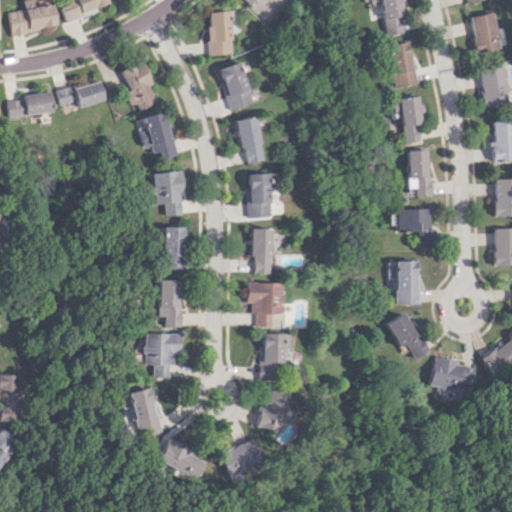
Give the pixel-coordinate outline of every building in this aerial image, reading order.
[(63,0),(65,4),(56,7),(62,21),(106,4),(104,0),(63,0)] [(377,0),(383,34),(403,31),(397,0),(377,0)] [(52,26),(48,3),(2,11),(6,34),(52,26)] [(231,52),(226,9),(204,12),(209,55),(231,52)] [(477,53),(502,48),(495,11),(470,16),(477,53)] [(385,44),(393,88),(413,84),(405,40),(385,44)] [(152,84),(142,59),(119,69),(129,90),(124,92),(130,107),(154,97),(149,85),(152,84)] [(253,103),(238,61),(216,69),(232,111),(253,103)] [(479,70),(486,106),(511,102),(506,65),(479,70)] [(103,100),(97,79),(52,91),(56,105),(73,101),(75,107),(103,100)] [(3,117),(47,111),(45,92),(1,98),(3,117)] [(421,136),(416,95),(396,97),(401,138),(421,136)] [(178,155),(164,110),(135,119),(144,147),(151,145),(154,153),(160,151),(162,159),(178,155)] [(236,120),(246,163),(265,159),(255,115),(236,120)] [(494,141),(492,141),(492,161),(511,159),(511,119),(494,120),(494,141)] [(404,150),(405,187),(414,187),(414,196),(427,195),(426,149),(404,150)] [(153,172),(155,203),(165,203),(166,215),(184,214),(182,170),(153,172)] [(249,217),(271,216),(270,172),(248,173),(249,217)] [(511,178),(495,178),(496,215),(511,215),(511,178)] [(395,231),(416,231),(416,246),(429,246),(429,208),(394,208),(395,231)] [(185,226),(163,226),(162,269),(183,269),(185,226)] [(511,227),(494,228),(495,265),(511,264),(511,227)] [(252,256),(255,256),(255,273),(273,273),(273,228),(252,228),(252,256)] [(392,260),(393,304),(416,303),(415,259),(392,260)] [(158,316),(166,316),(166,326),(181,326),(182,279),(159,279),(158,316)] [(285,282),(248,282),(247,302),(254,302),(254,319),(266,319),(266,314),(284,314),(285,282)] [(397,347),(406,343),(413,358),(425,353),(404,311),(384,321),(397,347)] [(181,333),(145,332),(144,364),(154,364),(154,376),(174,377),(174,353),(180,354),(181,333)] [(262,380),(274,380),(274,367),(291,367),(291,333),(262,333),(262,380)] [(511,339),(483,355),(494,375),(511,365),(511,339)] [(428,384),(460,391),(462,381),(473,384),(476,366),(434,357),(428,384)] [(0,420),(14,421),(15,374),(0,373),(0,420)] [(163,430),(150,386),(128,392),(141,437),(163,430)] [(257,426),(284,431),(291,391),(270,388),(266,406),(260,405),(257,426)] [(2,451),(13,437),(0,428),(0,463),(6,455),(2,451)] [(235,481),(268,464),(254,436),(221,454),(235,481)] [(210,458),(168,440),(159,460),(202,478),(210,458)]
